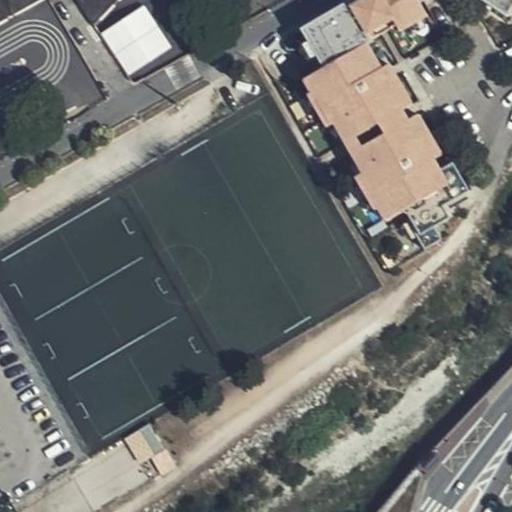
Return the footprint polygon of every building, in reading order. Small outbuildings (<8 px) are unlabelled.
[(0,0),(0,25),(24,11),(31,7),(35,2),(36,0),(64,0),(86,33),(120,0),(0,0)] [(292,81),(295,87),(315,66),(350,30),(379,0),(354,0),(339,9),(336,4),(292,32),(311,69),(292,81)] [(315,66),(295,87),(314,120),(326,115),(341,141),(399,108),(377,69),(368,75),(354,49),(359,45),(359,43),(383,29),(387,36),(413,21),(406,6),(416,0),(379,0),(350,30),(315,66)] [(500,16),(510,0),(464,0),(490,19),(500,16)] [(103,30),(130,74),(174,48),(147,4),(103,30)] [(346,152),(355,168),(377,149),(408,124),(405,119),(346,152)] [(410,254),(427,244),(420,230),(435,222),(429,209),(455,194),(440,166),(427,174),(420,162),(427,158),(408,124),(377,149),(355,168),(361,178),(350,185),(371,223),(391,212),(397,223),(394,225),(410,254)] [(129,436),(143,459),(154,452),(144,437),(154,431),(149,424),(129,436)]
